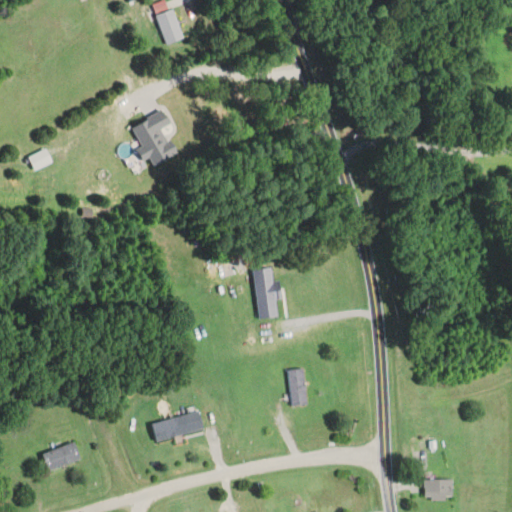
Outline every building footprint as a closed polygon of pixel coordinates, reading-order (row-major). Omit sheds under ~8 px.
[(156,17),(167,46),(185,39),(174,10),(156,17)] [(259,318),(278,316),(272,269),(253,271),(259,318)] [(290,369),(291,405),(307,405),(306,369),(290,369)] [(205,428),(200,410),(151,424),(156,441),(205,428)] [(411,440),(413,452),(430,448),(427,437),(411,440)] [(43,453),(48,470),(82,459),(76,441),(43,453)] [(454,479),(424,479),(424,500),(454,500),(454,479)]
